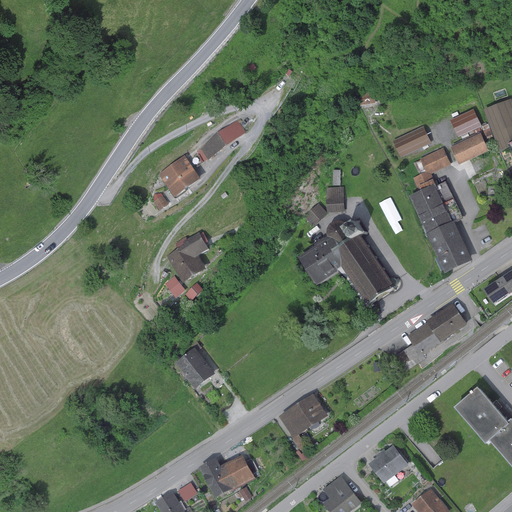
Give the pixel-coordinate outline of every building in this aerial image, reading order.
[(375,94),(360,96),(361,106),(376,104),(375,94)] [(511,100),(485,110),(501,153),(511,148),(510,144),(511,143),(511,100)] [(475,109),(451,120),(459,138),(483,127),(475,109)] [(219,133),(201,149),(209,161),(246,133),(238,121),(219,133)] [(424,127),(394,141),(401,158),(432,144),(424,127)] [(482,134),(452,148),(460,166),(490,152),(482,134)] [(444,149),(420,159),(421,160),(416,162),(422,175),(427,173),(432,174),(451,165),(444,149)] [(186,156),(159,175),(176,198),(202,179),(186,156)] [(422,192),(412,197),(448,273),(474,260),(456,224),(465,220),(447,182),(438,186),(432,174),(427,173),(415,179),(418,186),(419,186),(422,192)] [(328,213),(345,212),(344,187),(327,188),(328,213)] [(163,196),(154,202),(160,211),(169,205),(163,196)] [(328,214),(318,204),(305,217),(314,227),(328,214)] [(316,247),(299,258),(318,286),(339,272),(337,270),(345,265),(370,303),(395,286),(362,236),(365,234),(358,222),(353,226),(349,220),(344,218),(339,219),(334,222),(331,226),(329,231),(331,235),(315,245),(316,247)] [(178,249),(167,256),(185,284),(207,270),(199,257),(210,250),(200,234),(188,241),(186,237),(175,244),(178,249)] [(511,272),(485,290),(495,305),(511,293),(511,272)] [(175,276),(165,284),(176,299),(186,291),(175,276)] [(204,290),(197,283),(186,295),(193,302),(204,290)] [(428,324),(409,337),(415,345),(396,358),(406,372),(426,359),(424,356),(469,325),(455,304),(428,322),(428,324)] [(191,352),(176,364),(197,390),(216,375),(199,351),(202,348),(197,341),(189,350),(191,352)] [(491,442),(511,423),(480,388),(456,409),(488,445),(491,442)] [(315,395),(281,418),(292,435),(295,439),(300,436),(329,417),(315,395)] [(511,423),(491,442),(511,465),(511,423)] [(295,439),(292,435),(291,436),(302,452),(308,447),(300,436),(295,439)] [(379,458),(370,465),(385,484),(410,466),(395,446),(387,452),(385,450),(377,456),(379,458)] [(217,458),(199,468),(216,500),(257,479),(254,474),(259,472),(252,460),(248,462),(244,455),(222,467),(217,458)] [(330,500),(324,504),(329,511),(351,511),(363,504),(342,477),(324,491),(330,500)] [(191,484),(178,492),(185,503),(198,494),(191,484)] [(247,488),(240,492),(246,502),(253,498),(247,488)] [(449,511),(432,490),(412,505),(417,511),(449,511)] [(185,511),(174,493),(156,504),(161,511),(185,511)]
